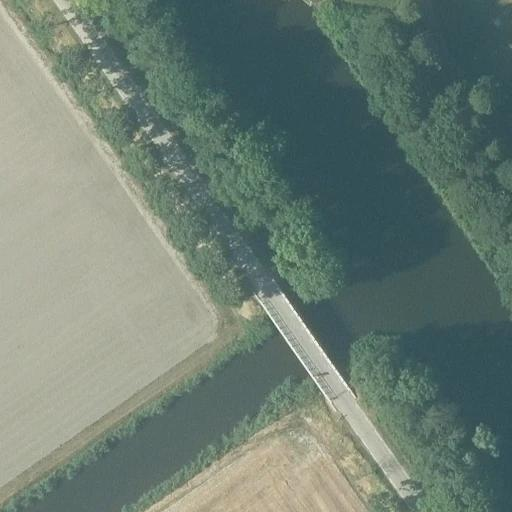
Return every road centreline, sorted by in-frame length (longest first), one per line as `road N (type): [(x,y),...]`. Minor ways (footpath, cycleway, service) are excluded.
road 1 (unclassified): [(49,0),(245,281)]
road 2 (unclassified): [(408,511),(245,281)]
